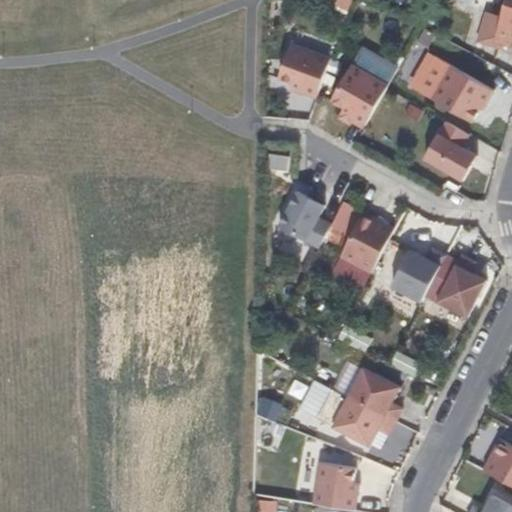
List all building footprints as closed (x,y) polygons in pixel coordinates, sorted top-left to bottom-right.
[(415,1),(413,0),(385,0),(385,2),(409,13),(415,1)] [(427,8),(416,2),(411,13),(423,18),(427,8)] [(502,17),(485,11),(475,43),(503,50),(504,44),(511,45),(511,4),(507,3),(502,17)] [(331,60),(291,45),(278,79),(292,84),(290,89),(317,99),(331,60)] [(388,86),(350,65),(330,102),(342,109),(340,113),(352,120),(365,127),(386,89),(388,86)] [(490,90),(447,65),(429,98),(472,123),(483,103),(490,90)] [(493,91),(490,90),(483,103),(485,105),(493,91)] [(340,113),(338,117),(350,124),(352,120),(340,113)] [(468,135),(445,122),(424,159),(462,182),(476,158),(460,149),(468,135)] [(324,205),(296,191),(277,228),(319,249),(331,225),(318,218),(324,205)] [(394,229),(363,213),(339,258),(371,274),(394,229)] [(426,259),(409,251),(391,287),(421,303),(445,256),(431,249),(426,259)] [(475,262),(461,255),(436,303),(467,318),(486,281),(470,273),(475,262)] [(399,352),(394,366),(421,376),(426,361),(399,352)] [(400,387),(363,368),(348,399),(394,423),(402,409),(391,404),(400,387)] [(394,423),(348,399),(332,428),(370,447),(377,430),(388,435),(394,423)] [(264,418),(284,419),(285,403),(265,402),(264,418)] [(511,446),(499,440),(483,471),(511,486),(511,446)] [(355,468),(319,463),(313,505),(354,511),(358,485),(353,484),(355,468)] [(483,511),(482,511),(472,507),(469,511),(511,511),(511,506),(491,496),(483,511)] [(260,511),(280,511),(281,501),(261,500),(260,511)]
